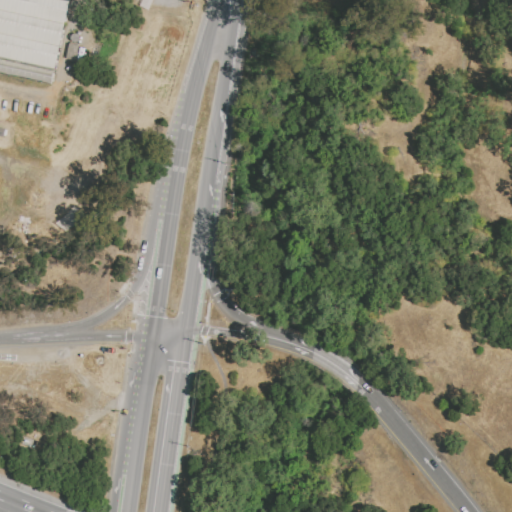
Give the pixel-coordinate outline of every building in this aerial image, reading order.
[(0,0),(44,0),(64,4),(47,85),(0,75),(0,0)] [(124,0),(150,0),(147,9),(139,5),(137,8),(124,1),(124,0)] [(138,31),(131,29),(134,22),(133,21),(135,15),(145,18),(143,25),(140,24),(138,31)] [(67,44),(69,45),(70,45),(72,44),(73,43),(74,41),(74,40),(73,38),(72,37),(71,36),(69,36),(67,37),(66,38),(65,39),(65,41),(66,43),(67,44)] [(70,67),(62,66),(65,46),(73,47),(70,67)] [(45,115),(48,101),(53,102),(50,116),(45,115)] [(0,125),(35,132),(31,154),(0,147),(0,125)] [(41,194),(44,195),(47,195),(50,194),(52,191),(53,188),(53,185),(52,182),(49,180),(46,179),(43,179),(40,180),(38,183),(37,186),(37,189),(39,192),(41,194)]
